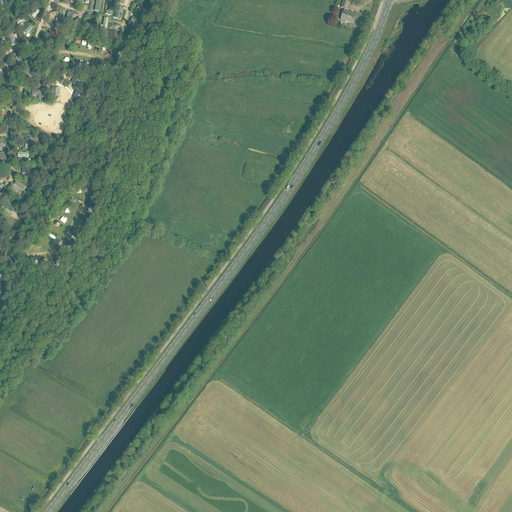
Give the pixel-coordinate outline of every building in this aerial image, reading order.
[(141,16),(144,18),(148,9),(139,5),(137,9),(140,10),(143,11),(141,16)] [(343,11),(340,20),(340,22),(345,24),(346,22),(353,25),(356,16),(343,11)] [(70,83),(76,87),(81,81),(75,77),(70,83)] [(76,99),(74,105),(77,106),(82,94),(75,91),(72,98),(76,99)] [(0,113),(0,115),(3,118),(2,120),(6,122),(7,120),(8,121),(10,117),(1,112),(0,113)] [(16,181),(14,185),(25,191),(27,187),(16,181)] [(3,207),(12,213),(16,206),(7,200),(3,207)]
